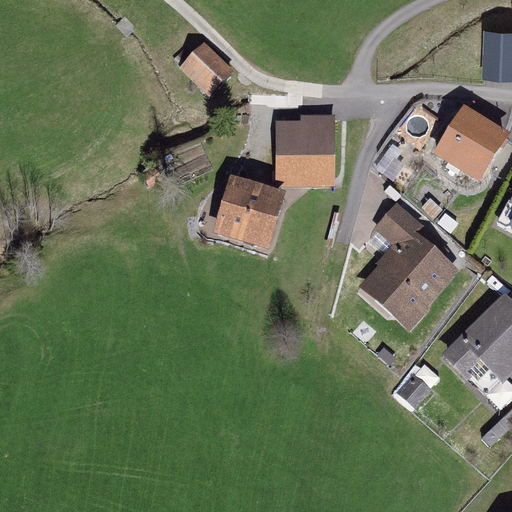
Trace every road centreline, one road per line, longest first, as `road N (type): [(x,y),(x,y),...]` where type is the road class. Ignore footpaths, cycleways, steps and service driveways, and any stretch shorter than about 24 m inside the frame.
road 1 (residential): [(511,97),(312,90)]
road 2 (track): [(312,90),(261,80),(174,0)]
road 3 (track): [(358,96),(373,39),(434,0)]
